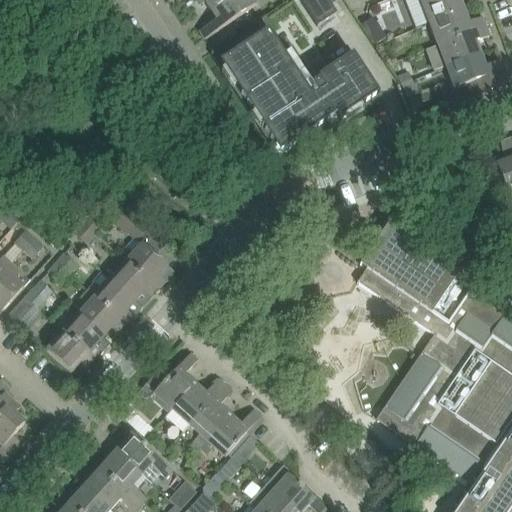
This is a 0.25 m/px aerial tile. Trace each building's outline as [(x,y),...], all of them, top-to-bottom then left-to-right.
[(229,0),(195,0),(195,1),(199,7),(205,3),(211,13),(229,0)] [(229,0),(211,13),(216,21),(199,33),(204,41),(255,7),(250,0),(229,0)] [(325,0),(298,0),(317,28),(336,16),(325,0)] [(418,0),(420,3),(429,26),(464,13),(458,0),(418,0)] [(468,25),(464,13),(429,26),(437,47),(486,30),(482,19),(468,25)] [(369,22),(361,27),(375,47),(385,39),(383,36),(372,19),(369,22)] [(260,21),(211,54),(212,55),(213,55),(219,64),(218,65),(219,67),(227,61),(242,83),(234,89),(235,90),(236,90),(252,114),(251,115),(252,116),(257,113),(257,112),(260,111),(268,123),(260,128),(261,130),(262,129),(275,148),(291,138),(295,144),(326,123),(327,126),(329,128),(339,122),(340,121),(337,116),(357,103),(360,108),(378,96),(352,56),(317,80),(318,82),(311,87),(315,93),(310,96),(284,57),(271,37),(261,22),(260,21)] [(489,38),(487,33),(486,30),(437,47),(446,70),(480,57),(475,44),(489,38)] [(480,57),(446,70),(454,92),(466,87),(471,99),(507,85),(499,63),(485,68),(480,57)] [(401,87),(412,83),(408,74),(398,78),(401,87)] [(511,207),(511,138),(500,144),(503,163),(495,166),(511,208),(511,207)] [(115,205),(108,199),(106,197),(98,206),(106,214),(115,205)] [(0,208),(0,221),(3,224),(14,211),(5,203),(0,208)] [(106,216),(136,243),(146,231),(117,204),(106,216)] [(90,215),(81,224),(93,235),(102,225),(90,215)] [(83,246),(93,235),(81,224),(71,236),(83,246)] [(366,271),(357,285),(358,286),(435,338),(447,347),(477,302),(482,295),(457,278),(459,274),(388,225),(359,267),(366,271)] [(14,245),(23,253),(34,241),(25,232),(14,245)] [(44,249),(34,241),(23,253),(32,262),(44,249)] [(127,252),(120,260),(155,291),(161,284),(162,285),(167,284),(172,278),(172,274),(142,247),(132,257),(127,252)] [(64,255),(55,265),(68,277),(77,267),(64,255)] [(0,278),(11,267),(3,259),(0,262),(0,278)] [(113,268),(118,272),(110,282),(134,304),(141,310),(142,310),(142,309),(150,300),(149,298),(155,291),(120,260),(113,268)] [(60,286),(68,277),(55,265),(47,274),(60,286)] [(19,274),(11,267),(0,278),(0,314),(23,290),(13,281),(19,274)] [(40,282),(24,301),(34,310),(40,302),(35,297),(45,286),(40,282)] [(94,285),(86,293),(123,326),(130,319),(132,320),(141,311),(142,310),(134,304),(110,282),(101,292),(94,285)] [(78,317),(102,339),(111,329),(116,334),(123,326),(86,293),(80,301),(87,307),(78,317)] [(8,318),(18,327),(24,332),(39,315),(43,318),(34,310),(24,301),(8,318)] [(377,420),(376,421),(378,422),(377,423),(378,424),(379,423),(396,434),(395,436),(396,437),(397,435),(415,447),(414,449),(415,450),(416,448),(441,465),(440,467),(442,468),(443,466),(468,484),(467,485),(468,486),(480,469),(484,472),(456,511),(510,511),(511,510),(511,325),(504,320),(505,318),(504,318),(502,319),(478,302),(477,302),(447,347),(435,338),(429,347),(422,357),(421,356),(420,357),(421,358),(404,384),(403,383),(402,384),(403,385),(386,410),(385,409),(384,410),(385,411),(379,421),(377,420)] [(78,317),(62,335),(92,361),(99,353),(94,348),(102,339),(78,317)] [(85,369),(92,361),(62,335),(46,353),(70,374),(79,364),(85,369)] [(168,415),(194,386),(184,377),(197,362),(190,356),(176,371),(172,368),(170,367),(169,366),(167,366),(165,366),(163,367),(161,369),(141,391),(147,396),(147,397),(153,403),(154,402),(168,415)] [(168,415),(165,419),(182,434),(189,426),(225,387),(218,381),(205,395),(194,386),(168,415)] [(0,412),(9,402),(4,397),(7,393),(0,386),(0,412)] [(225,387),(189,426),(200,435),(196,440),(203,446),(229,417),(219,408),(232,393),(225,387)] [(19,410),(9,402),(0,412),(0,446),(2,448),(0,450),(0,459),(6,465),(22,447),(12,438),(24,425),(14,416),(19,410)] [(133,413),(127,407),(119,416),(124,422),(133,413)] [(229,417),(203,446),(211,453),(214,449),(225,458),(228,456),(237,445),(260,419),(253,412),(240,427),(229,417)] [(123,448),(119,444),(112,451),(141,477),(150,467),(165,480),(172,473),(146,449),(132,437),(123,448)] [(249,438),(243,444),(252,452),(258,446),(249,438)] [(158,446),(155,450),(161,455),(167,449),(164,446),(158,446)] [(109,462),(101,472),(140,507),(146,500),(132,487),(141,477),(112,451),(105,459),(109,462)] [(284,468),(265,489),(290,511),(303,511),(307,508),(311,511),(326,511),(290,479),(292,476),(284,468)] [(87,479),(81,486),(110,511),(119,502),(130,511),(135,511),(140,507),(101,472),(91,482),(87,479)] [(184,483),(167,502),(172,506),(178,511),(195,494),(184,483)] [(70,507),(75,511),(109,511),(110,511),(81,486),(74,493),(78,497),(70,507)] [(250,506),(256,511),(290,511),(265,489),(250,506)]
